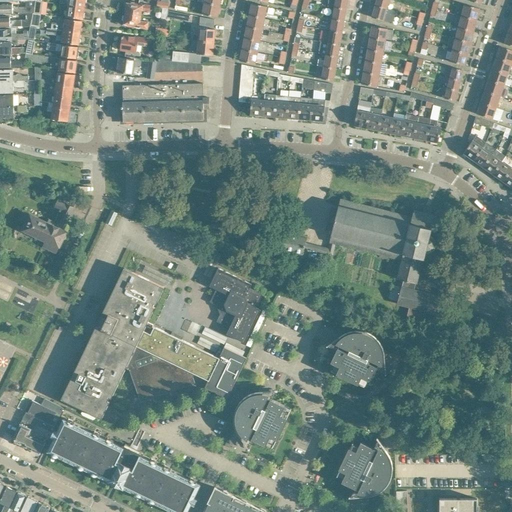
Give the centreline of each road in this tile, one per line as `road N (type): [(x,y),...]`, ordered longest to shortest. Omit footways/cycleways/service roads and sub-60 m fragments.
road 1 (residential): [(438,173),(496,0)]
road 2 (residential): [(335,151),(366,0)]
road 3 (residential): [(105,0),(96,148)]
road 4 (residential): [(236,0),(223,144)]
road 5 (residential): [(223,144),(96,148)]
